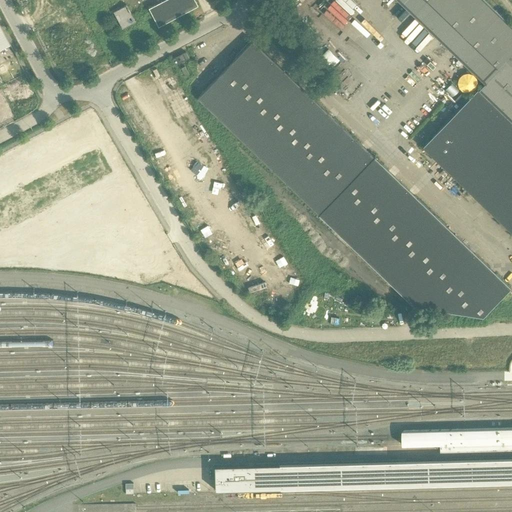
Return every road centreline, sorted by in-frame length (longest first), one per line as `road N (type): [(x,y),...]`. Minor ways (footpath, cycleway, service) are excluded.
road 1 (unclassified): [(99,86),(180,232),(214,279),(261,321),(327,336),(511,330)]
road 2 (unknown): [(235,14),(511,256)]
road 3 (unclassified): [(99,86),(261,0)]
